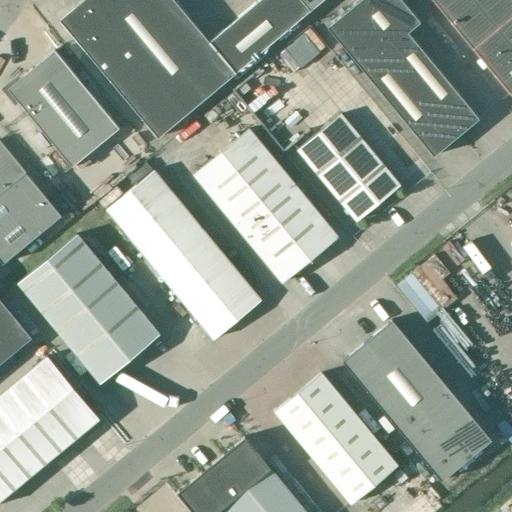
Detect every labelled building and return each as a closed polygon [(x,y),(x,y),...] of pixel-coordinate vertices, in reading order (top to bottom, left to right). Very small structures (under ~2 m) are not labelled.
[(157,138),(321,0),(258,0),(209,42),(174,0),(82,0),(59,20),(157,138)] [(479,119),(407,33),(420,23),(400,0),(359,0),(326,28),(433,157),(479,119)] [(511,0),(432,0),(510,94),(511,91),(511,0)] [(119,129),(55,51),(54,50),(6,89),(71,168),(119,129)] [(400,186),(340,114),(297,150),(356,222),(400,186)] [(282,283),(337,237),(248,129),(193,175),(282,283)] [(0,261),(2,264),(60,216),(0,142),(0,261)] [(138,165),(120,178),(125,186),(144,173),(138,165)] [(213,340),(260,301),(153,171),(106,210),(213,340)] [(511,215),(504,207),(497,212),(511,230),(511,215)] [(478,226),(472,232),(500,264),(506,259),(478,226)] [(158,335),(76,235),(17,283),(100,383),(158,335)] [(452,301),(436,282),(458,263),(444,246),(412,273),(442,309),(452,301)] [(423,325),(437,312),(405,278),(391,291),(423,325)] [(0,363),(31,338),(0,300),(0,363)] [(391,421),(441,380),(392,320),(341,361),(391,421)] [(455,330),(446,338),(474,369),(482,361),(455,330)] [(153,349),(171,371),(180,364),(162,342),(153,349)] [(0,500),(98,419),(46,357),(0,394),(0,500)] [(274,412),(350,505),(397,466),(320,374),(274,412)] [(491,440),(454,395),(441,380),(391,421),(441,482),(491,440)] [(109,401),(99,409),(117,432),(127,425),(109,401)] [(244,437),(176,492),(191,511),(216,511),(223,507),(270,468),(244,437)] [(223,508),(226,511),(304,511),(270,469),(223,508)]
